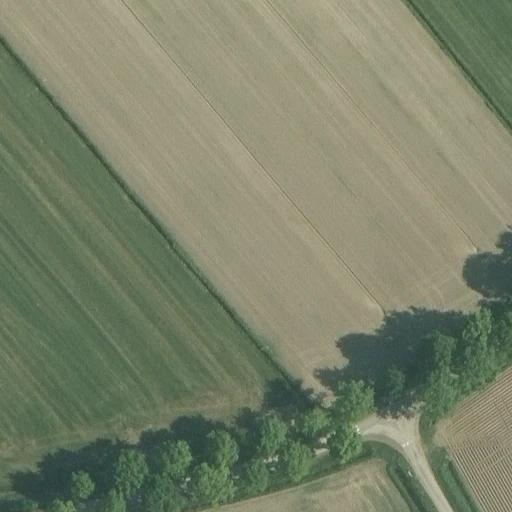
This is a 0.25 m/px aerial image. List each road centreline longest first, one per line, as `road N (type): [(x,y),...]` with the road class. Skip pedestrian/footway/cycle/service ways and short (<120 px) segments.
road 1 (unclassified): [(71,511),(320,448),(392,412)]
road 2 (unclassified): [(392,412),(511,332)]
